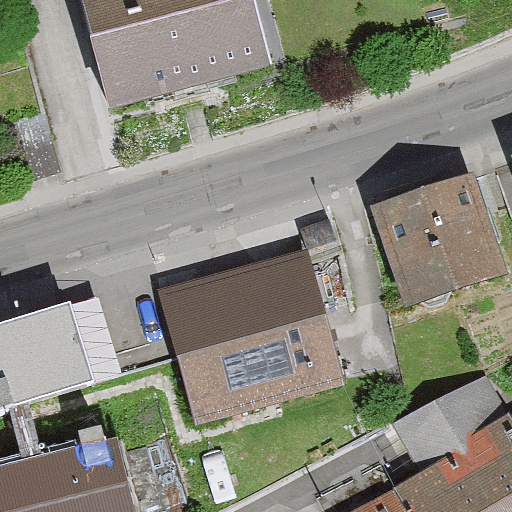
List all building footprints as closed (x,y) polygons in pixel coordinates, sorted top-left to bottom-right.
[(80,0),(109,112),(270,71),(251,0),(80,0)] [(470,176),(373,212),(410,309),(506,274),(470,176)] [(342,385),(305,254),(158,296),(196,426),(342,385)] [(98,297),(0,325),(0,404),(119,369),(98,297)] [(423,474),(396,491),(408,511),(511,511),(511,423),(483,376),(396,428),(423,474)] [(160,446),(0,482),(0,511),(168,511),(172,511),(160,446)] [(360,511),(408,511),(396,491),(360,511)]
